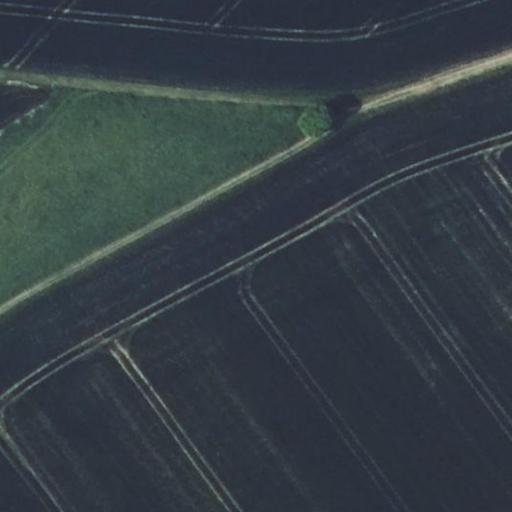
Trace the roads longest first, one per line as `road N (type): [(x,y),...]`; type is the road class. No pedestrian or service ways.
road 1 (residential): [(511,56),(359,109),(0,313)]
road 2 (track): [(359,109),(0,75)]
